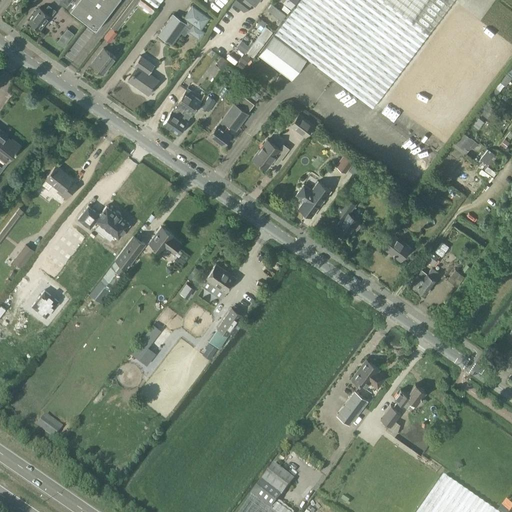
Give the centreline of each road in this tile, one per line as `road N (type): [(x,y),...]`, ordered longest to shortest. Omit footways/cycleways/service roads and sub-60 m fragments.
road 1 (tertiary): [(511,394),(0,42)]
road 2 (unknown): [(393,313),(328,402),(348,443),(334,465)]
road 3 (unknown): [(126,129),(34,249)]
road 4 (unknown): [(270,228),(199,345)]
